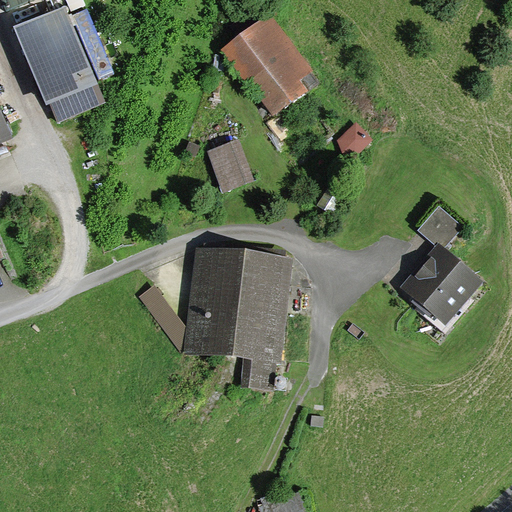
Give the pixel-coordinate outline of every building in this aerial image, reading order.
[(70,17),(23,37),(56,113),(103,93),(70,17)] [(275,19),(223,58),(273,124),(308,98),(299,85),(315,73),(275,19)] [(0,153),(18,146),(0,99),(0,153)] [(361,128),(342,148),(357,162),(375,142),(361,128)] [(243,148),(215,158),(229,198),(257,188),(243,148)] [(475,232),(447,208),(421,238),(443,256),(411,294),(458,333),(495,290),(454,256),(475,232)] [(295,263),(204,254),(193,361),(256,367),(253,392),(282,395),(295,263)] [(141,298),(154,316),(170,305),(157,287),(141,298)]
